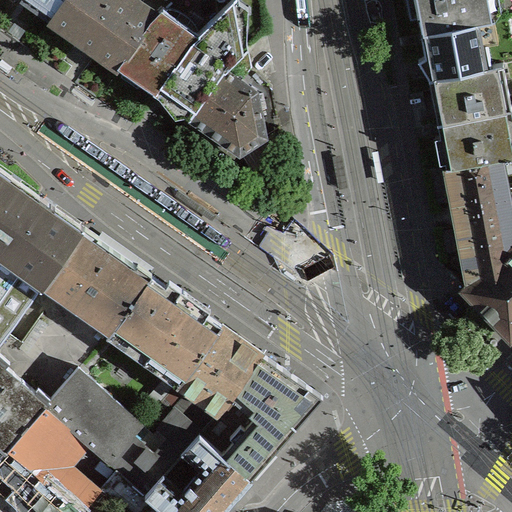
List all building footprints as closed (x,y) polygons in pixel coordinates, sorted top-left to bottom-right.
[(24,0),(31,5),(50,18),(62,0),(24,0)] [(62,0),(50,18),(66,29),(118,66),(153,17),(159,11),(142,0),(62,0)] [(248,45),(239,0),(231,0),(199,31),(188,42),(154,91),(161,96),(191,117),(225,68),(248,45)] [(483,20),(495,18),(491,0),(407,0),(410,15),(417,14),(421,32),(483,20)] [(154,91),(188,42),(199,31),(171,11),(164,6),(153,17),(118,66),(123,69),(121,72),(138,84),(140,81),(154,91)] [(421,32),(430,76),(497,64),(493,45),(480,48),(478,41),(486,39),(483,20),(421,32)] [(252,65),(248,45),(225,68),(191,117),(205,127),(240,151),(265,135),(257,89),(242,79),(252,65)] [(438,121),(511,107),(503,62),(497,64),(430,76),(438,121)] [(511,152),(511,109),(511,107),(438,121),(446,165),(511,152)] [(511,192),(511,152),(446,165),(469,282),(467,284),(466,283),(462,286),(466,290),(467,290),(511,335),(511,333),(511,216),(508,193),(511,192)] [(0,341),(41,285),(83,226),(84,225),(22,182),(0,166),(0,341)] [(83,226),(41,285),(108,332),(111,329),(151,275),(109,245),(83,226)] [(152,273),(151,275),(111,329),(181,378),(221,323),(182,295),(152,273)] [(170,435),(154,453),(132,433),(109,459),(116,465),(147,492),(159,478),(187,446),(199,432),(223,405),(232,394),(262,351),(241,337),(221,323),(181,378),(179,380),(191,389),(159,426),(170,435)] [(199,432),(250,476),(322,394),(282,365),(277,362),(262,351),(232,394),(255,414),(245,425),(223,405),(199,432)] [(46,403),(48,401),(16,373),(0,359),(0,455),(9,446),(46,403)] [(79,366),(48,401),(46,403),(91,443),(109,459),(132,433),(142,422),(102,386),(79,366)] [(164,374),(144,397),(155,407),(177,383),(164,374)] [(73,462),(90,443),(91,443),(46,403),(9,446),(84,511),(169,511),(147,492),(116,465),(99,485),(73,462)] [(147,492),(169,511),(218,511),(250,476),(199,432),(187,446),(205,462),(178,494),(159,478),(147,492)] [(0,501),(12,511),(84,511),(9,446),(0,455),(0,501)]
